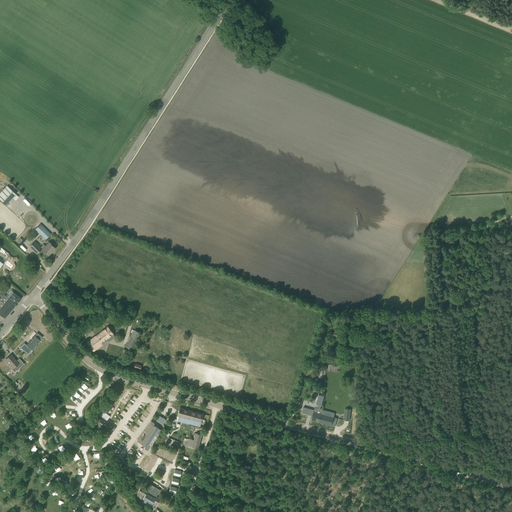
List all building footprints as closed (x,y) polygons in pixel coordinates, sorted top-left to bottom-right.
[(0,192),(0,199),(6,205),(16,194),(7,185),(0,192)] [(453,222),(456,219),(450,212),(447,215),(453,222)] [(39,225),(35,229),(42,236),(45,239),(50,234),(40,224),(39,225)] [(29,247),(33,250),(36,254),(41,249),(48,255),(55,248),(49,242),(45,246),(43,244),(41,247),(35,241),(29,247)] [(0,314),(5,318),(21,299),(13,292),(8,298),(6,296),(2,301),(0,299),(0,298),(2,295),(0,293),(0,267),(3,263),(0,261),(0,314)] [(87,343),(93,351),(107,341),(108,342),(115,337),(107,327),(87,343)] [(134,329),(125,347),(131,350),(140,333),(134,329)] [(338,341),(341,335),(331,331),(329,338),(338,341)] [(20,348),(24,351),(28,354),(41,338),(36,334),(26,345),(24,343),(20,348)] [(119,359),(124,361),(129,352),(124,349),(119,359)] [(12,369),(15,372),(24,364),(21,360),(18,362),(14,357),(13,357),(11,355),(6,359),(14,368),(12,369)] [(306,377),(310,379),(314,371),(310,369),(306,377)] [(315,406),(311,420),(319,422),(322,414),(323,408),(323,405),(321,405),(324,396),(319,395),(316,402),(315,406)] [(178,416),(177,420),(181,421),(182,419),(183,419),(182,422),(199,426),(202,414),(180,408),(178,416)] [(100,415),(107,420),(110,416),(103,410),(100,415)] [(322,414),(319,422),(335,426),(337,418),(322,414)] [(99,416),(91,427),(98,432),(101,429),(105,432),(106,430),(111,434),(115,428),(110,424),(111,423),(109,421),(107,420),(106,421),(99,416)] [(144,448),(148,450),(151,445),(150,444),(158,432),(159,433),(161,430),(153,425),(154,423),(151,421),(138,441),(145,446),(144,448)] [(161,440),(163,441),(166,436),(168,437),(169,433),(165,431),(161,440)] [(186,445),(198,448),(202,435),(195,433),(193,439),(188,438),(186,445)] [(111,474),(103,484),(110,490),(118,480),(111,474)] [(98,489),(102,493),(106,489),(101,485),(98,489)] [(141,487),(137,492),(144,496),(143,499),(152,504),(153,502),(157,505),(161,499),(157,496),(160,490),(151,485),(147,491),(141,487)] [(92,496),(97,500),(100,496),(96,492),(92,496)] [(86,502),(91,506),(95,502),(90,498),(86,502)]
